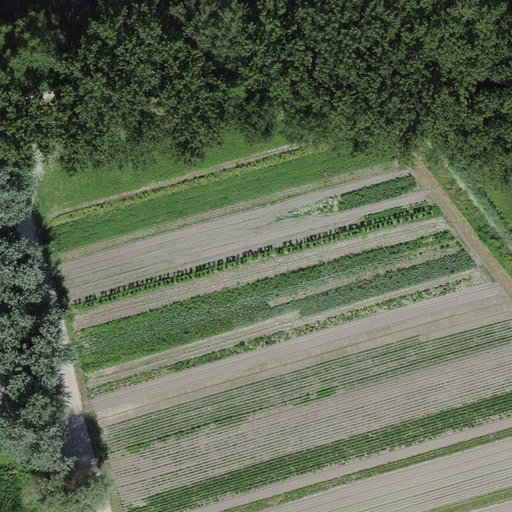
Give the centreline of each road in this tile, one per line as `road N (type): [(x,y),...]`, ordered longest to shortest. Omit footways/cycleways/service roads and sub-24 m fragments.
road 1 (track): [(333,60),(132,78),(0,114)]
road 2 (track): [(511,295),(333,60)]
road 3 (track): [(511,80),(333,60)]
